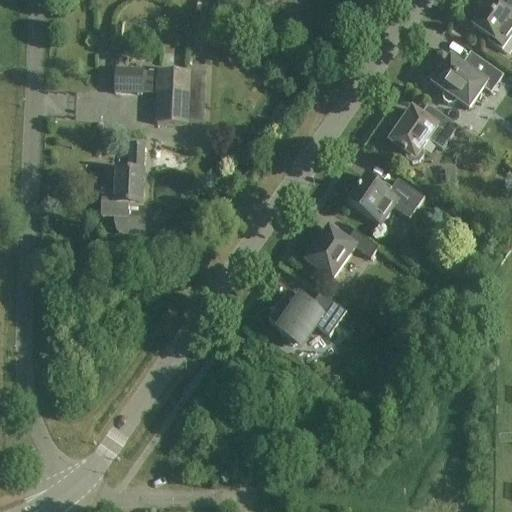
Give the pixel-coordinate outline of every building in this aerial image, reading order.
[(511,15),(492,1),(474,28),(490,39),(488,42),(501,51),(510,38),(511,37),(511,15)] [(435,84),(433,86),(444,94),(442,98),(444,103),(448,106),(453,106),(457,103),(469,112),(484,90),(491,95),(504,78),(476,58),(467,71),(451,60),(444,71),(440,72),(435,80),(435,84)] [(143,72),(116,71),(115,95),(142,96),(143,72)] [(189,74),(159,73),(157,126),(187,127),(189,74)] [(292,116),(281,105),(272,115),(283,126),(292,116)] [(459,128),(428,107),(421,117),(413,111),(390,144),(406,155),(406,160),(412,165),(419,164),(423,159),(422,153),(429,142),(443,152),(459,128)] [(145,146),(131,146),(130,173),(117,173),(116,194),(104,194),(103,218),(127,219),(128,207),(143,208),(145,174),(144,174),(145,146)] [(389,195),(366,179),(348,205),(381,228),(393,210),(410,221),(425,200),(398,182),(389,195)] [(489,217),(480,230),(493,240),(503,227),(489,217)] [(308,262),(307,264),(333,282),(356,250),(371,261),(379,249),(355,232),(347,243),(330,231),(316,250),(313,252),(310,253),(309,256),(308,258),(308,262)] [(449,285),(444,292),(458,302),(469,287),(462,282),(456,291),(449,285)] [(273,318),(269,324),(282,333),(281,336),(288,341),(293,347),(296,346),(300,349),(309,337),(315,328),(330,338),(338,327),(347,314),(321,296),(312,308),(304,303),(302,305),(289,296),(279,310),(271,314),(273,318)]
